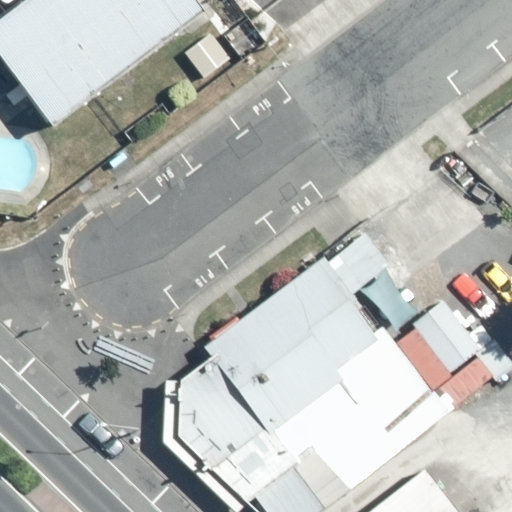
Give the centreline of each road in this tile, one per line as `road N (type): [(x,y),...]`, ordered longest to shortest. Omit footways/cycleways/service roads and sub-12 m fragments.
road 1 (residential): [(132,262),(482,0)]
road 2 (secondary): [(0,411),(105,511)]
